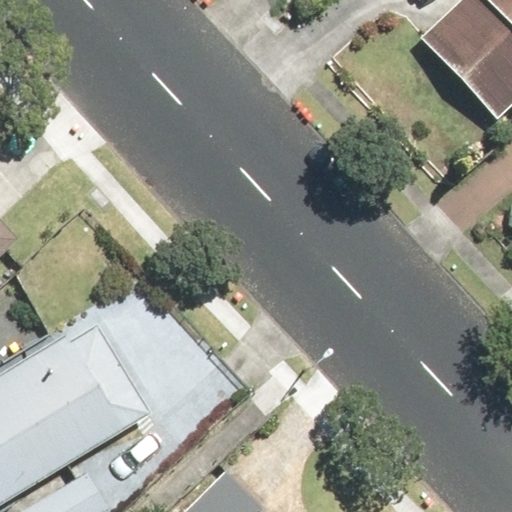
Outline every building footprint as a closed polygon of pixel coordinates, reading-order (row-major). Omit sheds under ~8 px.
[(511,0),(461,0),(416,42),(494,125),(511,108),(511,0)] [(0,257),(18,241),(0,222),(0,257)] [(0,509),(150,419),(94,327),(71,341),(68,336),(0,377),(0,509)] [(271,511),(229,466),(180,511),(271,511)] [(86,477),(22,511),(105,511),(106,511),(86,477)]
